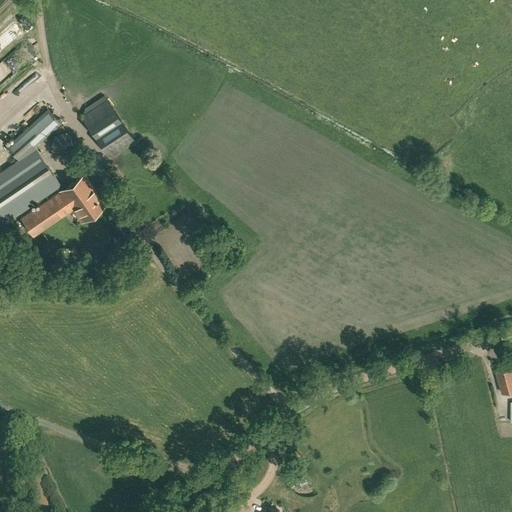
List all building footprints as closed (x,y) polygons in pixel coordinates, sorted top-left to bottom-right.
[(0,99),(0,110),(24,94),(19,87),(0,99)] [(134,140),(128,130),(106,98),(81,115),(109,157),(134,140)] [(19,159),(0,171),(0,225),(61,185),(36,147),(24,155),(61,123),(48,108),(7,146),(19,159)] [(71,151),(74,139),(66,130),(54,133),(51,145),(59,154),(71,151)] [(54,195),(20,217),(33,235),(69,211),(68,210),(73,207),(82,220),(106,205),(105,205),(85,174),(54,195)] [(494,389),(497,388),(498,396),(510,395),(509,387),(511,387),(511,371),(493,374),(494,389)]
